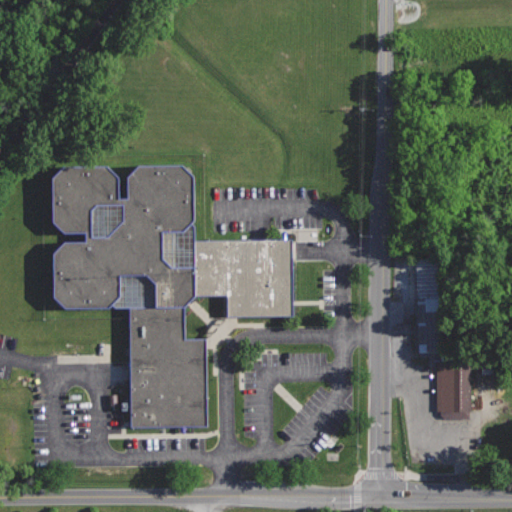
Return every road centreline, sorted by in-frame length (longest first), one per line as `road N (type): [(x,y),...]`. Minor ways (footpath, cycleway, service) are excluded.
road 1 (tertiary): [(385,0),(381,496)]
road 2 (secondary): [(381,496),(0,497)]
road 3 (secondary): [(511,497),(381,496)]
